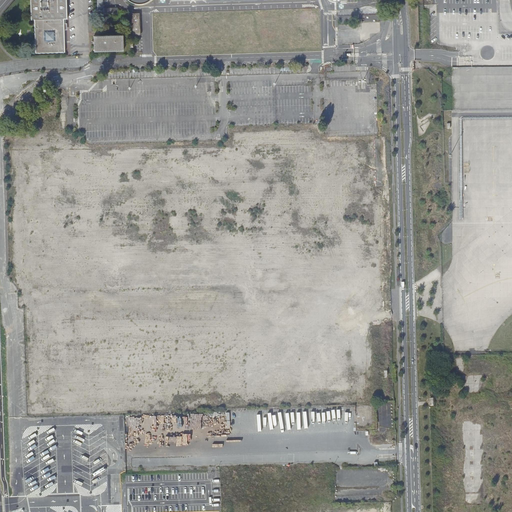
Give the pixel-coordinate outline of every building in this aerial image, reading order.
[(64,19),(67,19),(66,0),(30,0),(31,20),(35,20),(36,53),(65,52),(64,30),(64,23),(64,19)] [(103,0),(96,0),(96,10),(104,9),(103,0)] [(132,13),(133,36),(141,35),(140,13),(132,13)] [(362,24),(363,39),(369,39),(369,31),(379,31),(379,23),(362,24)] [(99,36),(94,36),(94,51),(124,50),(123,35),(105,35),(99,36)]
